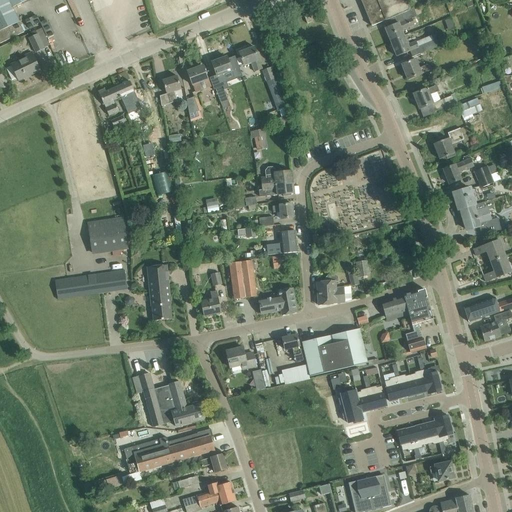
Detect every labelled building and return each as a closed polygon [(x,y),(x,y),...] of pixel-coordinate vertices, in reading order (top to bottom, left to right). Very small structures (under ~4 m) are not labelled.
[(0,0),(0,43),(12,37),(15,36),(24,32),(12,7),(27,0),(0,0)] [(396,17),(415,10),(414,8),(410,10),(406,0),(361,0),(371,25),(372,26),(396,17)] [(419,8),(415,10),(396,17),(398,23),(385,28),(391,41),(404,36),(401,30),(414,25),(412,19),(417,17),(417,16),(421,14),(419,8)] [(36,14),(24,20),(27,28),(40,22),(36,14)] [(310,15),(305,17),(307,23),(313,21),(310,15)] [(36,52),(44,48),(38,34),(29,38),(36,52)] [(404,36),(391,41),(397,57),(419,48),(421,53),(436,47),(433,40),(418,46),(416,41),(407,45),(404,36)] [(254,47),(239,52),(244,65),(252,63),(255,72),(262,69),(259,60),(254,47)] [(40,70),(32,53),(25,56),(26,58),(12,65),(19,80),(19,79),(27,76),(26,75),(30,73),(31,75),(40,70)] [(227,57),(212,63),(217,75),(209,78),(212,86),(214,90),(215,89),(221,87),(220,83),(228,80),(225,73),(232,70),(234,77),(242,74),(235,56),(228,59),(227,57)] [(419,68),(415,59),(402,65),(408,80),(422,74),(430,70),(428,64),(419,68)] [(203,66),(188,72),(193,85),(195,92),(212,86),(209,78),(209,77),(207,78),(203,66)] [(275,79),(270,68),(263,71),(267,82),(275,79)] [(0,88),(8,84),(2,74),(0,75),(0,88)] [(177,76),(162,81),(167,94),(160,96),(162,106),(178,101),(175,91),(182,89),(177,76)] [(116,87),(121,97),(126,95),(131,106),(139,103),(134,91),(130,81),(116,87)] [(502,87),(501,82),(482,88),(484,94),(502,87)] [(427,89),(414,94),(420,109),(424,117),(435,113),(435,112),(445,108),(446,109),(458,104),(454,94),(451,95),(451,96),(433,103),(430,95),(440,91),(437,85),(427,89)] [(230,106),(223,86),(221,87),(215,89),(223,109),(230,106)] [(121,97),(116,87),(106,92),(105,89),(99,92),(104,105),(105,105),(106,109),(109,116),(119,111),(114,100),(121,97)] [(196,101),(194,97),(187,100),(189,115),(191,120),(202,116),(199,111),(202,110),(198,100),(196,101)] [(478,100),(477,99),(458,106),(464,121),(474,117),(473,115),(482,111),(482,109),(485,107),(482,99),(478,100)] [(288,115),(279,118),(281,124),(290,121),(288,115)] [(127,125),(123,116),(111,121),(115,130),(127,125)] [(464,139),(460,128),(448,133),(450,138),(434,144),(440,159),(447,157),(448,159),(456,156),(451,145),(464,139)] [(264,129),(253,131),(257,150),(268,148),(264,129)] [(182,140),(181,133),(168,135),(170,142),(182,140)] [(269,135),(271,151),(279,150),(277,134),(269,135)] [(474,166),(471,159),(455,165),(443,169),(450,184),(461,180),(458,173),(474,166)] [(477,180),(492,174),(498,172),(495,165),(488,167),(488,166),(474,172),(477,180)] [(276,184),(293,183),(292,171),(276,172),(276,170),(273,167),(268,167),(265,171),(266,177),(261,178),(262,190),(276,189),(276,184)] [(151,175),(156,193),(171,189),(166,170),(151,175)] [(495,182),(492,174),(477,180),(480,188),(495,182)] [(276,189),(262,190),(259,190),(259,196),(283,194),(283,196),(291,196),(291,194),(294,193),(293,183),(276,184),(276,189)] [(475,205),(470,188),(453,193),(458,210),(462,208),(463,213),(462,214),(467,230),(480,226),(479,224),(491,221),(487,208),(486,208),(484,202),(475,205)] [(248,206),(256,205),(257,205),(256,197),(241,199),(237,200),(233,205),(234,208),(248,206)] [(208,213),(219,211),(218,205),(217,199),(206,201),(207,207),(203,208),(204,213),(208,212),(208,213)] [(279,206),(272,206),(273,213),(280,212),(281,219),(294,218),(292,204),(279,205),(279,206)] [(88,223),(93,255),(129,250),(124,217),(88,223)] [(274,226),(273,217),(259,218),(260,227),(274,226)] [(187,218),(182,219),(185,237),(190,236),(189,230),(194,229),(192,220),(187,221),(187,218)] [(244,229),(245,235),(245,237),(255,236),(254,227),(244,229)] [(281,243),(267,245),(268,255),(298,252),(295,231),(280,233),(281,243)] [(490,261),(505,256),(499,240),(473,250),(476,256),(487,252),(490,261)] [(505,256),(490,261),(494,272),(483,276),(485,282),(511,272),(505,256)] [(257,296),(252,261),(230,264),(234,299),(257,296)] [(358,273),(358,276),(369,274),(367,261),(356,263),(358,273)] [(167,265),(147,267),(152,307),(154,321),(172,319),(170,305),(171,304),(169,280),(168,272),(167,265)] [(125,271),(56,280),(56,281),(58,299),(128,289),(125,271)] [(222,284),(219,273),(212,275),(214,286),(222,284)] [(317,282),(318,296),(337,294),(337,295),(344,294),(344,287),(336,288),(336,282),(339,282),(338,277),(334,273),(328,274),(325,278),(326,281),(317,282)] [(358,276),(358,273),(348,275),(351,286),(359,284),(358,276)] [(406,274),(397,278),(398,282),(408,278),(406,274)] [(297,313),(293,288),(278,291),(279,296),(258,300),(261,314),(281,310),(282,315),(297,313)] [(409,313),(430,307),(425,289),(404,295),(404,296),(382,303),(387,321),(409,315),(409,313)] [(212,299),(201,302),(204,316),(221,312),(217,292),(211,293),(212,299)] [(337,294),(318,296),(319,305),(337,304),(337,303),(345,302),(352,300),(351,293),(344,294),(337,295),(337,294)] [(134,305),(135,301),(133,298),(129,296),(126,298),(125,301),(127,305),(130,307),(134,305)] [(465,307),(464,308),(469,322),(470,322),(511,307),(511,298),(497,304),(495,297),(465,308),(465,307)] [(409,313),(409,315),(414,333),(420,331),(418,323),(433,319),(430,307),(409,313)] [(511,316),(510,310),(494,316),(497,322),(480,328),(485,341),(510,333),(506,320),(511,317),(511,316)] [(297,335),(282,338),(285,349),(292,348),(296,362),(306,360),(310,375),(363,363),(359,345),(363,344),(360,331),(356,332),(356,330),(303,343),(303,345),(300,346),(297,335)] [(426,349),(423,338),(407,342),(410,353),(426,349)] [(243,347),(226,351),(230,368),(242,365),(243,370),(257,367),(253,353),(245,355),(243,347)] [(425,370),(422,370),(428,392),(428,394),(442,391),(437,372),(432,373),(431,368),(425,370)] [(415,374),(410,375),(416,395),(428,392),(422,370),(421,371),(415,372),(415,374)] [(192,405),(192,406),(187,408),(180,382),(169,384),(169,386),(154,390),(150,374),(139,377),(153,428),(164,425),(164,424),(174,421),(176,427),(205,419),(201,404),(199,404),(199,403),(197,402),(193,402),(192,405)] [(400,376),(397,377),(403,399),(408,397),(416,395),(410,375),(406,376),(405,375),(400,376)] [(390,380),(385,382),(390,402),(398,399),(398,400),(403,399),(397,377),(395,377),(389,379),(390,380)] [(370,388),(369,388),(374,409),(387,406),(382,386),(377,388),(376,386),(370,388)] [(361,392),(357,393),(362,413),(374,409),(369,388),(366,389),(360,390),(361,392)] [(356,390),(341,394),(348,423),(363,419),(362,413),(357,393),(356,390)] [(337,394),(329,396),(336,424),(345,421),(337,394)] [(448,416),(435,419),(435,421),(441,443),(443,442),(449,441),(448,435),(453,434),(448,416)] [(435,421),(423,425),(428,445),(433,443),(433,445),(439,443),(441,443),(435,421)] [(415,426),(410,427),(416,449),(418,449),(424,447),(424,446),(428,445),(423,425),(415,427),(415,426)] [(397,431),(400,442),(403,451),(408,450),(408,451),(414,450),(416,449),(410,427),(405,429),(406,429),(397,431)] [(166,437),(124,449),(131,472),(139,471),(139,472),(215,451),(214,449),(211,437),(213,437),(211,429),(197,433),(197,434),(168,442),(166,437)] [(223,454),(200,461),(202,467),(210,465),(210,463),(213,462),(215,472),(227,469),(223,454)] [(435,466),(429,467),(431,474),(435,473),(437,481),(439,481),(441,481),(444,481),(446,480),(446,479),(454,478),(454,476),(455,475),(454,470),(452,470),(451,462),(435,466)] [(414,463),(405,465),(407,474),(416,472),(414,463)] [(119,473),(103,478),(106,488),(122,483),(119,473)] [(198,476),(173,483),(175,490),(200,482),(198,476)] [(364,481),(371,511),(389,507),(387,501),(378,503),(376,495),(386,493),(382,476),(364,481)] [(87,482),(89,492),(106,488),(103,478),(87,482)] [(366,511),(371,511),(364,481),(347,485),(351,501),(360,499),(362,507),(353,509),(353,511),(366,511)] [(183,500),(185,506),(212,497),(211,495),(225,491),(225,492),(233,490),(231,482),(218,486),(217,483),(208,485),(210,492),(183,500)] [(319,487),(321,496),(332,493),(329,484),(319,487)] [(212,497),(185,506),(186,511),(192,511),(201,509),(201,507),(220,502),(221,505),(236,501),(233,490),(225,492),(225,491),(211,495),(212,497)] [(304,491),(303,490),(289,494),(291,502),(305,498),(304,491)] [(473,511),(470,496),(470,495),(469,495),(469,496),(456,499),(440,503),(442,510),(436,511),(473,511)] [(166,511),(167,511),(163,498),(150,503),(152,511),(166,511)] [(335,511),(332,501),(325,502),(327,511),(335,511)] [(326,511),(324,503),(314,506),(316,511),(326,511)]
